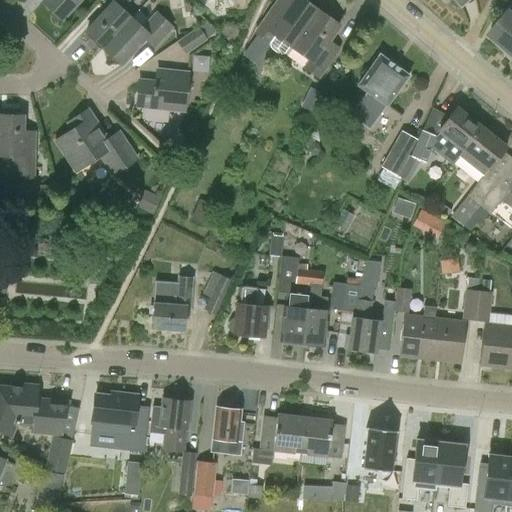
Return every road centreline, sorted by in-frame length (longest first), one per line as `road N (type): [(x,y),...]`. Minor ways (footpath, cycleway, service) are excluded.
road 1 (unclassified): [(511,399),(0,354)]
road 2 (residential): [(511,99),(396,0)]
